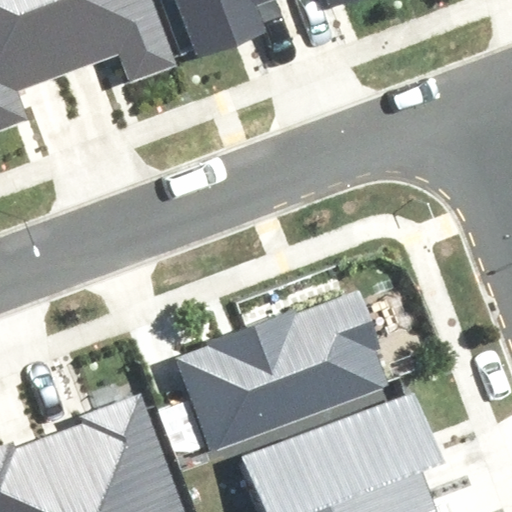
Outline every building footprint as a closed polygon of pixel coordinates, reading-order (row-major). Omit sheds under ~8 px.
[(0,0),(0,112),(5,111),(0,97),(0,82),(51,64),(28,0),(0,0)] [(28,0),(51,64),(103,45),(114,73),(165,54),(144,0),(28,0)] [(171,0),(186,41),(253,18),(246,0),(171,0)] [(170,349),(203,435),(378,369),(345,283),(170,349)] [(181,511),(132,379),(74,401),(78,410),(41,424),(73,511),(181,511)] [(218,500),(222,511),(363,511),(414,494),(395,442),(423,432),(404,381),(238,443),(254,486),(218,500)] [(0,428),(0,511),(73,511),(41,424),(4,438),(0,428)] [(421,511),(414,494),(363,511),(421,511)]
